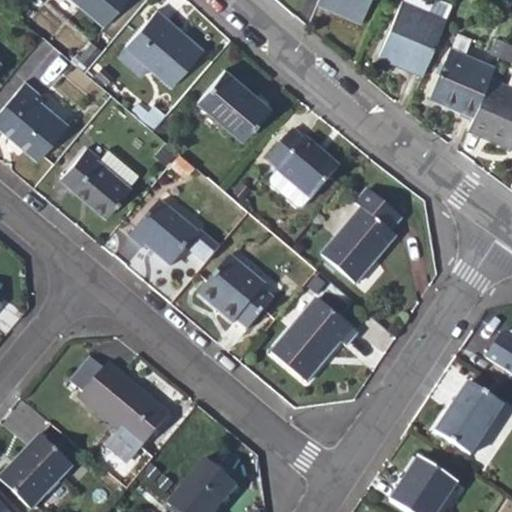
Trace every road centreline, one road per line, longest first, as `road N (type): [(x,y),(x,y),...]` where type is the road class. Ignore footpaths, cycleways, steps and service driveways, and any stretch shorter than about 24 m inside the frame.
road 1 (tertiary): [(229,0),(504,225)]
road 2 (residential): [(91,278),(340,486)]
road 3 (residential): [(504,225),(340,486)]
road 4 (residential): [(91,278),(0,388)]
